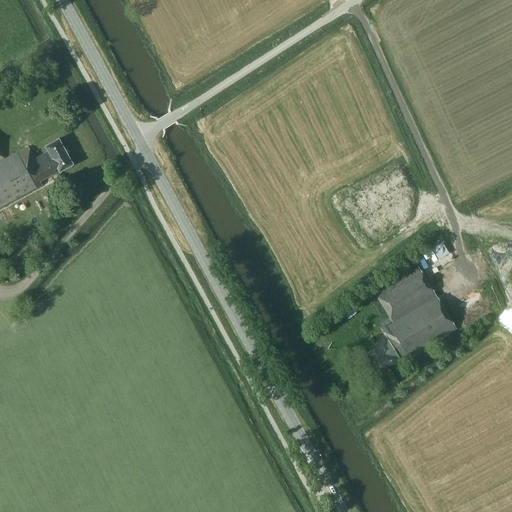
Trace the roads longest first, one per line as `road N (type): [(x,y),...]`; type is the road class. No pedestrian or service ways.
road 1 (secondary): [(342,511),(137,137)]
road 2 (track): [(473,280),(351,1)]
road 3 (unclassified): [(137,137),(353,0)]
road 4 (secondary): [(137,137),(62,0)]
